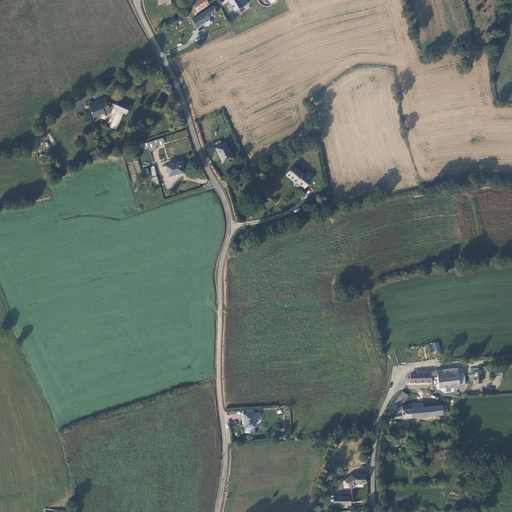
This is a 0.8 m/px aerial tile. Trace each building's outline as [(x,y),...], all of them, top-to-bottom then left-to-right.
[(209,4),(206,0),(197,0),(192,3),(193,4),(198,12),(209,4)] [(228,0),(235,11),(247,4),(244,0),(228,0)] [(194,14),(198,12),(193,4),(189,6),(194,14)] [(219,8),(216,4),(192,20),(197,28),(210,19),(210,17),(217,12),(216,10),(219,8)] [(96,102),(88,105),(94,121),(95,120),(94,117),(104,113),(105,117),(106,116),(106,114),(111,112),(108,105),(107,102),(106,100),(105,98),(96,101),(96,102)] [(108,105),(110,104),(115,106),(114,107),(115,109),(116,110),(124,113),(126,114),(130,106),(117,100),(116,103),(111,101),(107,102),(108,105)] [(117,130),(124,113),(116,110),(109,127),(117,130)] [(233,157),(225,143),(222,145),(220,140),(212,144),(215,148),(216,148),(223,162),(233,157)] [(151,151),(156,150),(155,146),(154,141),(148,143),(150,148),(151,151)] [(169,176),(183,172),(180,162),(162,167),(164,174),(168,173),(169,176)] [(154,186),(159,185),(153,166),(150,167),(153,177),(152,177),(154,186)] [(286,174),(296,183),(297,182),(304,188),(311,180),(314,177),(308,172),(305,175),(294,166),(286,174)] [(431,343),(434,352),(441,350),(438,342),(431,343)] [(458,368),(437,370),(439,388),(465,385),(464,373),(462,373),(459,374),(458,368)] [(407,383),(432,382),(431,373),(416,373),(416,374),(410,375),(410,378),(407,378),(407,383)] [(405,399),(399,395),(388,410),(389,412),(388,412),(388,414),(389,415),(392,415),(393,413),(395,414),(395,419),(412,417),(411,407),(412,407),(412,404),(401,405),(405,399)] [(411,407),(412,417),(443,415),(443,413),(448,413),(447,405),(423,406),(423,402),(413,403),(412,404),(412,407),(411,407)] [(243,413),(244,427),(255,426),(254,419),(257,419),(257,415),(259,415),(258,413),(254,413),(254,412),(243,413)] [(365,483),(365,474),(351,474),(346,479),(351,488),(355,486),(354,484),(356,483),(357,484),(359,483),(365,483)] [(334,495),(333,499),(334,505),(351,505),(351,495),(334,495)]
